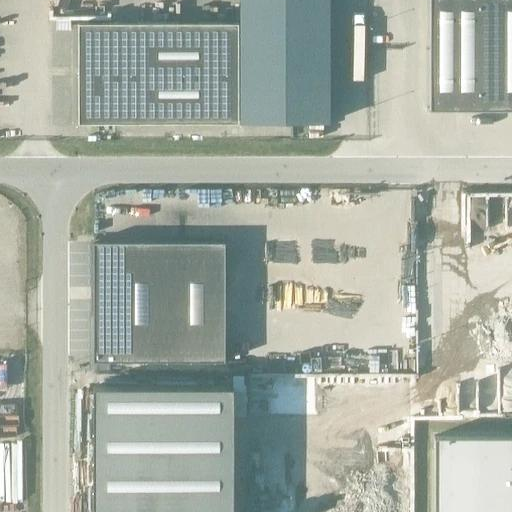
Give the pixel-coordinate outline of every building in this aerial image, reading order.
[(511,0),(428,0),(429,109),(511,109),(511,0)] [(78,122),(238,122),(238,22),(78,22),(78,122)] [(284,122),(284,137),(304,136),(303,121),(284,122)] [(93,242),(93,361),(224,361),(224,242),(93,242)] [(92,386),(92,511),(232,511),(232,386),(92,386)] [(511,511),(511,435),(434,436),(433,511),(511,511)]
